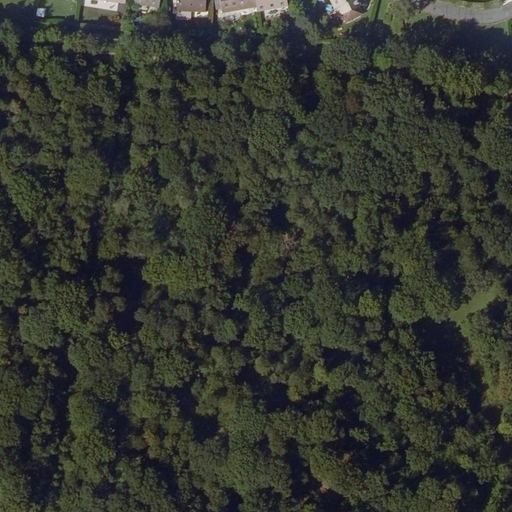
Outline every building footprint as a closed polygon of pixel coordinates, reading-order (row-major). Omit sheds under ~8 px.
[(177,0),(177,12),(207,13),(207,0),(177,0)] [(220,0),(223,12),(257,6),(256,0),(220,0)] [(256,0),(257,6),(258,11),(287,6),(286,0),(256,0)] [(344,15),(346,14),(362,7),(364,6),(361,0),(333,0),(338,9),(340,8),(344,15)] [(366,14),(362,7),(346,14),(350,21),(366,14)]
